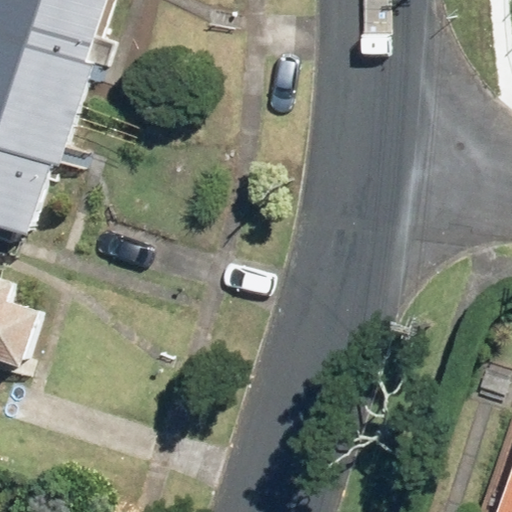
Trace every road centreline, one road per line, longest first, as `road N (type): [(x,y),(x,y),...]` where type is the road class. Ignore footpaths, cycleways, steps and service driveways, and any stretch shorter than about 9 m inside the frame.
road 1 (residential): [(381,134),(266,511)]
road 2 (residential): [(511,174),(381,134)]
road 3 (residential): [(371,0),(381,134)]
